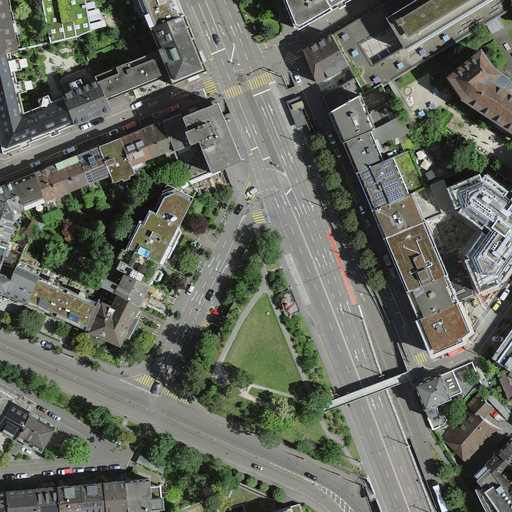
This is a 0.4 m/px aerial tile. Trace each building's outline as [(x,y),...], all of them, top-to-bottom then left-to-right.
[(0,0),(0,53),(10,52),(17,50),(5,0),(0,0)] [(42,0),(51,42),(77,36),(91,30),(85,0),(42,0)] [(137,0),(150,29),(184,15),(183,11),(178,0),(137,0)] [(331,0),(281,0),(293,29),(299,31),(335,10),(331,0)] [(352,0),(331,0),(335,10),(340,7),(352,0)] [(511,0),(389,0),(331,35),(348,66),(355,79),(363,93),(363,94),(381,83),(383,86),(386,84),(511,8),(511,0)] [(135,89),(169,75),(172,85),(187,79),(188,79),(188,78),(198,74),(199,75),(200,74),(199,74),(207,71),(204,63),(204,62),(199,51),(200,51),(199,50),(197,45),(194,40),(195,39),(194,39),(190,28),(190,27),(189,27),(184,15),(150,29),(158,50),(95,76),(97,81),(106,101),(135,89)] [(348,66),(331,35),(313,45),(304,50),(317,82),(348,66)] [(62,97),(24,112),(10,52),(0,53),(0,141),(3,154),(20,147),(22,149),(31,145),(30,143),(38,139),(50,134),(51,137),(60,133),(59,131),(75,124),(66,101),(64,96),(62,97)] [(511,81),(493,68),(481,52),(449,77),(463,99),(511,130),(511,170),(507,176),(511,179),(511,81)] [(363,93),(355,79),(351,81),(352,82),(344,86),(343,85),(323,94),(326,102),(330,112),(360,95),(363,93)] [(106,101),(97,81),(63,95),(75,125),(91,118),(110,110),(106,101)] [(343,142),(374,129),(360,95),(330,112),(335,123),(343,142)] [(316,135),(300,97),(289,101),(288,102),(298,127),(299,127),(307,122),(313,137),(316,135)] [(183,117),(182,113),(162,121),(179,163),(175,164),(185,176),(189,181),(212,171),(212,173),(213,172),(213,171),(223,166),(224,168),(242,161),(227,124),(218,102),(183,117)] [(392,102),(371,114),(376,128),(380,126),(399,116),(392,102)] [(410,150),(417,147),(399,116),(380,126),(376,128),(374,129),(343,142),(347,150),(356,172),(384,161),(377,145),(398,136),(405,152),(410,150)] [(179,163),(162,121),(147,127),(141,130),(152,156),(165,151),(171,166),(175,164),(179,163)] [(152,156),(141,130),(131,134),(120,138),(135,173),(134,173),(138,184),(147,181),(139,162),(152,156)] [(135,173),(120,138),(105,144),(100,147),(111,174),(114,181),(134,173),(135,173)] [(111,174),(100,147),(83,153),(78,156),(96,202),(97,202),(105,199),(97,180),(111,174)] [(372,210),(410,194),(426,187),(410,150),(405,152),(384,161),(356,172),(356,173),(360,182),(372,210)] [(96,202),(78,156),(62,162),(56,164),(67,191),(81,186),(89,205),(96,202)] [(67,191),(56,164),(40,171),(34,173),(53,219),(61,216),(53,197),(67,191)] [(53,219),(34,173),(19,179),(13,182),(24,209),(37,204),(45,223),(53,219)] [(197,190),(189,181),(185,176),(166,184),(152,212),(179,225),(185,213),(197,190)] [(443,180),(432,185),(443,212),(451,209),(455,207),(447,188),(443,180)] [(479,197),(461,205),(455,207),(451,209),(473,262),(474,262),(503,249),(511,255),(511,180),(491,207),(479,197)] [(0,187),(0,216),(11,220),(14,213),(24,209),(13,182),(0,187)] [(455,207),(461,205),(453,186),(447,188),(455,207)] [(384,237),(387,236),(425,220),(418,203),(415,204),(410,194),(372,210),(375,217),(384,237)] [(443,212),(425,220),(387,236),(390,244),(387,245),(390,252),(391,255),(395,254),(401,268),(397,270),(403,283),(407,281),(410,289),(446,274),(473,262),(451,209),(443,212)] [(180,225),(179,225),(152,212),(149,210),(143,221),(140,219),(126,246),(160,263),(161,263),(168,248),(180,225)] [(11,220),(0,216),(0,238),(8,241),(13,226),(19,228),(20,226),(15,220),(14,221),(11,220)] [(25,233),(31,236),(36,226),(33,221),(25,233)] [(8,241),(0,238),(0,263),(1,264),(1,263),(16,267),(25,246),(8,241)] [(108,263),(110,264),(150,284),(153,278),(158,280),(159,278),(162,271),(158,269),(160,263),(126,246),(119,242),(108,263)] [(26,265),(27,265),(30,260),(42,266),(48,253),(27,243),(25,246),(16,267),(24,270),(26,265)] [(0,265),(1,264),(0,263),(0,291),(5,293),(11,278),(0,273),(0,265)] [(143,297),(150,284),(110,264),(103,277),(102,277),(99,284),(104,287),(140,305),(143,297)] [(24,270),(16,267),(11,278),(5,293),(13,297),(26,303),(37,276),(24,270)] [(458,301),(446,274),(410,289),(406,291),(409,297),(418,318),(458,301)] [(55,316),(86,329),(98,302),(87,297),(86,300),(78,296),(79,293),(56,283),(55,286),(48,283),(49,280),(38,275),(38,277),(37,276),(26,303),(55,316)] [(104,287),(98,302),(86,329),(87,330),(87,328),(89,329),(88,330),(96,334),(120,344),(124,335),(129,337),(139,318),(134,315),(140,305),(104,287)] [(492,300),(487,289),(486,289),(458,301),(418,318),(422,328),(424,331),(421,332),(425,342),(428,341),(433,353),(464,340),(462,337),(471,330),(465,316),(487,306),(485,303),(492,300)] [(511,316),(511,328),(490,358),(495,361),(492,365),(496,373),(500,383),(508,401),(511,401),(511,311),(510,315),(511,316)] [(416,385),(434,428),(443,424),(474,387),(482,384),(472,361),(433,378),(416,385)] [(0,422),(12,401),(0,394),(0,422)] [(491,406),(480,395),(445,437),(468,459),(498,428),(483,416),(485,413),(491,406)] [(12,401),(0,422),(0,428),(16,438),(17,437),(31,412),(18,404),(12,401)] [(31,412),(17,437),(41,450),(55,425),(36,414),(31,412)] [(511,437),(511,438),(498,451),(508,461),(506,464),(511,469),(511,437)] [(16,438),(9,451),(16,455),(24,443),(16,438)] [(511,469),(506,464),(508,461),(498,451),(487,462),(511,493),(511,469)] [(159,466),(160,463),(141,454),(137,461),(152,468),(154,463),(159,466)] [(511,511),(511,493),(487,462),(474,475),(482,486),(480,487),(479,488),(491,511),(511,511)] [(137,479),(125,480),(128,511),(163,507),(162,497),(151,498),(149,478),(137,479)] [(111,511),(128,511),(125,480),(108,482),(103,483),(105,511),(111,511)] [(105,511),(103,483),(103,482),(94,483),(86,484),(80,485),(82,511),(105,511)] [(291,511),(290,506),(277,510),(274,499),(273,500),(234,482),(228,494),(221,491),(206,498),(206,500),(208,511),(291,511)] [(58,486),(58,487),(60,511),(82,511),(80,485),(67,486),(65,486),(58,486)] [(43,488),(36,489),(37,511),(60,511),(58,487),(51,487),(44,488),(43,488)] [(37,511),(36,489),(26,489),(17,490),(16,490),(6,491),(8,511),(37,511)] [(0,511),(8,511),(6,491),(0,491),(0,511)] [(208,511),(206,500),(173,511),(208,511)]
